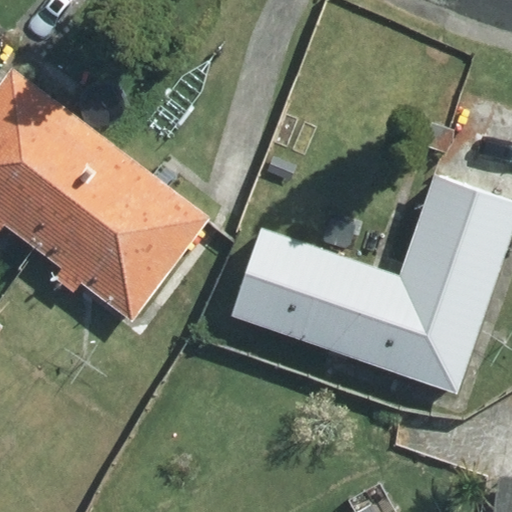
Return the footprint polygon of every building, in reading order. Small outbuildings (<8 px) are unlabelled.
[(0,207),(39,238),(115,134),(24,65),(0,96),(0,207)] [(511,138),(465,122),(451,161),(511,181),(511,138)] [(115,134),(39,238),(73,264),(65,274),(81,286),(90,274),(141,315),(219,215),(115,134)] [(408,277),(265,229),(239,308),(467,385),(511,253),(511,198),(444,175),(408,277)] [(511,511),(511,468),(504,467),(496,511),(511,511)] [(382,511),(378,503),(361,511),(382,511)]
